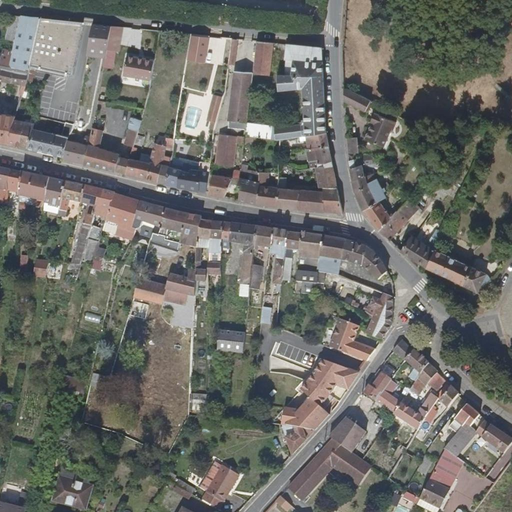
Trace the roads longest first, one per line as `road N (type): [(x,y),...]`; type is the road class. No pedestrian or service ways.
road 1 (residential): [(0,156),(211,208),(357,229)]
road 2 (residential): [(0,5),(333,40)]
road 3 (residential): [(249,511),(343,409),(393,330),(420,322),(436,304)]
road 4 (residential): [(357,229),(340,156),(333,40)]
